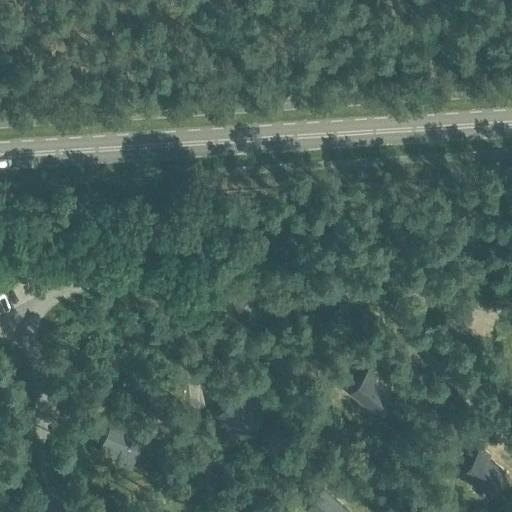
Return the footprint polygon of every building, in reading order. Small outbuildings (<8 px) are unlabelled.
[(368,367),(347,392),(376,418),(395,395),(380,381),(376,378),(378,376),(368,367)] [(236,390),(214,415),(244,439),(264,417),(248,404),(245,401),(246,398),(236,390)] [(114,460),(129,467),(144,434),(111,420),(96,451),(114,460)] [(476,449),(460,473),(491,497),(510,473),(487,457),(476,449)] [(323,487),(303,509),(307,511),(352,511),(339,500),(323,487)]
